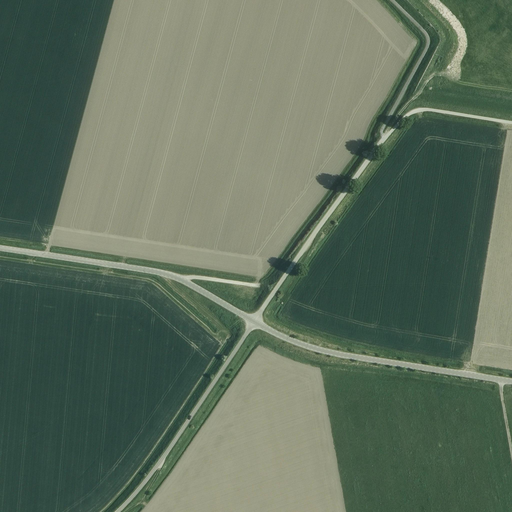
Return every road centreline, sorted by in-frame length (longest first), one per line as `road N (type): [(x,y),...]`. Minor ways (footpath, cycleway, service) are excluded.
road 1 (unclassified): [(254,322),(404,117),(431,110),(511,122)]
road 2 (tertiary): [(254,322),(165,273),(0,248)]
road 3 (tertiary): [(499,380),(323,351),(254,322)]
road 4 (unclassified): [(117,511),(254,322)]
